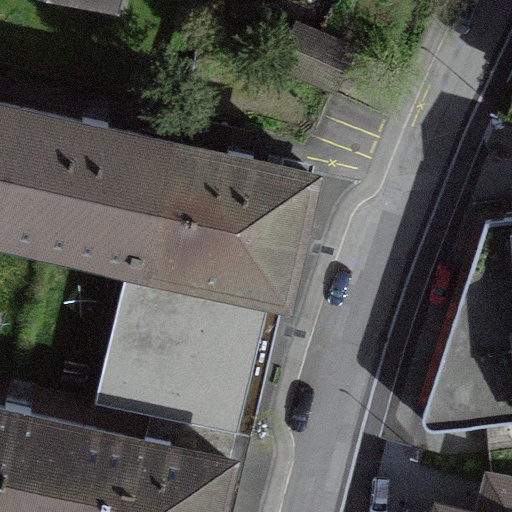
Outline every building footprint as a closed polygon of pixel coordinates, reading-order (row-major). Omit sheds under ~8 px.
[(139,0),(82,0),(137,12),(139,0)] [(333,106),(357,57),(311,35),(287,83),(333,106)] [(0,244),(10,246),(41,119),(0,109),(0,244)] [(340,192),(41,119),(10,246),(133,276),(268,309),(309,319),(340,192)] [(511,216),(488,218),(427,404),(428,423),(511,415),(511,216)] [(268,309),(133,276),(95,432),(236,463),(268,309)] [(0,511),(77,511),(95,432),(0,411),(0,511)] [(95,432),(77,511),(244,511),(254,467),(236,463),(95,432)] [(511,511),(511,480),(490,475),(480,511),(438,501),(435,511),(511,511)]
